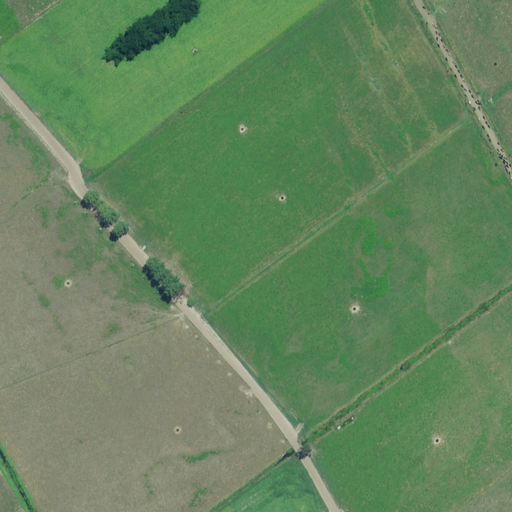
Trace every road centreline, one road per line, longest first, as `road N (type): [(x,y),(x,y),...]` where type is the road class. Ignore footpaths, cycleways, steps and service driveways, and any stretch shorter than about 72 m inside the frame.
road 1 (track): [(0,84),(70,163),(75,184),(292,435),(335,511)]
road 2 (track): [(417,0),(511,169)]
